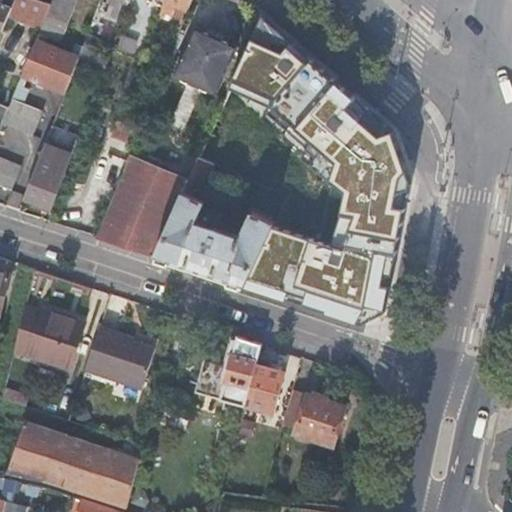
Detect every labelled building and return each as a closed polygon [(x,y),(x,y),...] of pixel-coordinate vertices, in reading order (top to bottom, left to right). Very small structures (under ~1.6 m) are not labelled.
[(0,0),(0,27),(3,28),(9,14),(14,0),(0,0)] [(14,0),(9,14),(42,25),(52,1),(47,0),(14,0)] [(66,90),(79,56),(83,46),(77,44),(74,53),(45,42),(47,35),(61,41),(76,0),(52,0),(52,1),(42,25),(12,97),(23,101),(27,89),(23,88),(28,76),(66,90)] [(112,0),(112,4),(126,9),(129,0),(112,0)] [(168,0),(179,4),(169,30),(177,32),(182,19),(187,6),(189,0),(168,0)] [(189,0),(187,6),(182,19),(197,26),(239,44),(248,48),(259,23),(232,0),(189,0)] [(395,129),(264,16),(248,48),(232,91),(272,104),(266,117),(349,191),(332,246),(272,224),(245,283),(361,324),(387,310),(412,180),(395,129)] [(239,44),(197,26),(176,73),(217,92),(239,44)] [(135,53),(140,38),(124,33),(119,48),(135,53)] [(79,56),(105,66),(110,52),(84,43),(83,46),(79,56)] [(191,122),(202,94),(188,89),(177,116),(191,122)] [(41,111),(12,99),(10,104),(3,122),(33,133),(41,111)] [(0,128),(3,122),(10,104),(0,100),(0,128)] [(116,128),(137,136),(140,126),(120,117),(116,128)] [(53,123),(25,195),(51,205),(77,132),(53,123)] [(131,151),(122,173),(182,196),(191,176),(131,151)] [(0,182),(12,187),(21,163),(0,154),(0,182)] [(182,196),(156,254),(245,283),(272,224),(274,219),(253,210),(241,234),(197,219),(205,200),(200,197),(208,178),(193,171),(191,176),(182,196)] [(122,173),(98,235),(156,254),(182,196),(122,173)] [(11,274),(0,270),(0,314),(1,315),(11,274)] [(24,309),(13,351),(68,368),(82,319),(40,306),(37,313),(24,309)] [(99,325),(85,368),(142,386),(154,348),(133,341),(135,337),(99,325)] [(257,363),(262,342),(239,334),(229,367),(204,360),(195,392),(246,405),(257,363)] [(286,371),(257,363),(246,405),(275,413),(278,401),(280,394),(286,371)] [(298,428),(309,393),(296,389),(285,424),(298,428)] [(315,395),(309,393),(298,428),(297,431),(333,443),(346,405),(326,399),(328,395),(317,391),(315,395)] [(243,416),(233,453),(262,460),(269,434),(252,430),(255,419),(243,416)] [(45,479),(127,506),(139,462),(24,421),(10,470),(45,479)] [(75,497),(71,511),(122,511),(123,511),(75,497)]
